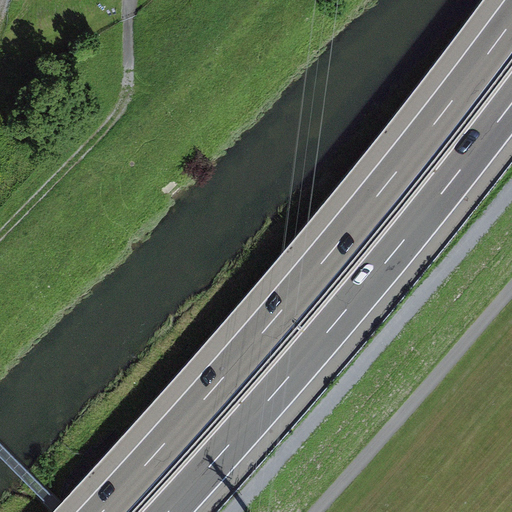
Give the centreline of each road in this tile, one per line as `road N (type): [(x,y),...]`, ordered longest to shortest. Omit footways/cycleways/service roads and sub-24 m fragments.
road 1 (motorway): [(511,19),(202,405),(103,511)]
road 2 (motorway): [(169,511),(416,228),(511,99)]
road 3 (track): [(511,195),(237,511)]
road 4 (track): [(511,292),(320,511)]
road 5 (track): [(0,239),(118,116),(128,79),(130,0)]
